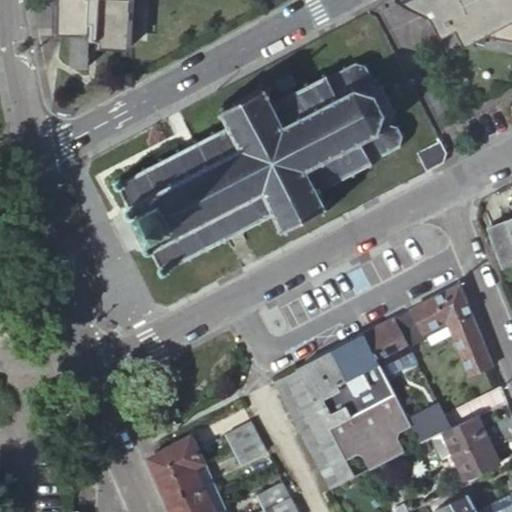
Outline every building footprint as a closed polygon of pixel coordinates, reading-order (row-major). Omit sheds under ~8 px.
[(57,0),(57,33),(88,33),(88,40),(97,40),(97,47),(128,47),(128,0),(57,0)] [(511,0),(404,0),(401,2),(430,16),(441,37),(458,28),(475,32),(481,34),(489,36),(496,37),(502,38),(510,39),(511,39),(511,0)] [(396,145),(399,146),(400,143),(398,142),(401,135),(404,135),(404,132),(400,132),(397,126),(400,125),(399,122),(396,123),(393,112),(397,109),(395,106),(392,107),(388,99),(390,97),(389,94),(386,96),(382,88),(385,86),(383,84),(380,86),(376,85),(378,81),(374,79),(372,83),(369,82),(369,76),(373,75),(373,72),(369,72),(366,67),(369,64),(366,61),(365,64),(358,62),(357,59),(353,60),(353,63),(329,76),(328,74),(326,74),(325,71),(321,73),(322,77),(314,81),(312,77),(309,79),(310,83),(301,88),(299,85),(295,87),(297,90),(289,94),(287,91),(283,93),(284,97),(274,102),(268,90),(271,88),(270,86),(267,87),(266,85),(264,86),(262,82),(259,84),(261,87),(226,105),(225,102),(222,104),(223,107),(222,107),(223,109),(220,111),(221,114),(224,112),(231,124),(229,125),(228,122),(225,124),(226,127),(217,131),(216,129),(212,131),(213,134),(200,140),(199,137),(195,139),(197,142),(183,149),(182,146),(178,148),(179,151),(167,158),(165,155),(161,157),(162,160),(149,168),(147,165),(143,167),(144,170),(126,179),(124,176),(116,181),(118,184),(120,187),(123,186),(131,202),(127,208),(130,214),(134,213),(136,218),(140,216),(149,233),(145,235),(148,239),(145,244),(148,249),(155,249),(162,264),(160,266),(164,273),(172,269),(171,266),(183,259),(185,262),(189,259),(188,257),(202,249),(204,252),(208,250),(206,247),(223,238),(225,241),(229,238),(228,236),(242,228),(244,231),(246,230),(245,226),(259,220),(260,222),(263,220),(262,217),(271,213),(272,216),(275,214),(274,211),(276,210),(281,222),(278,224),(280,227),(283,226),(284,227),(285,226),(287,229),(291,227),(289,225),(323,207),(324,210),(327,208),(326,205),(327,204),(327,203),(330,202),(328,198),(325,200),(318,188),(329,182),(331,186),(335,184),(333,180),(342,175),(343,179),(347,177),(346,174),(355,169),(357,172),(360,170),(359,167),(367,162),(369,166),(372,164),(370,160),(372,159),(371,157),(386,150),(387,152),(390,151),(389,148),(396,145)] [(440,140),(417,152),(427,171),(443,162),(446,152),(440,140)] [(511,219),(492,227),(506,268),(511,265),(511,219)] [(458,284),(393,317),(404,338),(422,329),(420,325),(443,313),(468,374),(491,366),(458,284)] [(393,317),(362,334),(384,376),(415,360),(404,338),(393,317)] [(362,334),(296,368),(354,477),(419,443),(384,376),(362,334)] [(296,369),(273,382),(328,489),(353,477),(296,369)] [(463,404),(443,414),(437,417),(444,431),(470,418),(463,404)] [(497,462),(475,416),(470,418),(444,431),(442,432),(464,478),(497,462)] [(414,428),(421,442),(442,432),(444,431),(437,417),(414,428)] [(265,450),(249,420),(224,433),(239,462),(265,450)] [(190,434),(147,456),(168,504),(172,511),(206,496),(193,465),(203,460),(190,434)] [(289,497),(281,480),(255,493),(263,509),(264,510),(289,497)] [(475,511),(475,510),(474,508),(466,493),(432,509),(433,511),(475,511)] [(475,511),(511,511),(511,502),(509,495),(475,510),(475,511)] [(213,511),(206,496),(172,511),(213,511)] [(264,511),(297,511),(289,497),(264,510),(264,511)]
